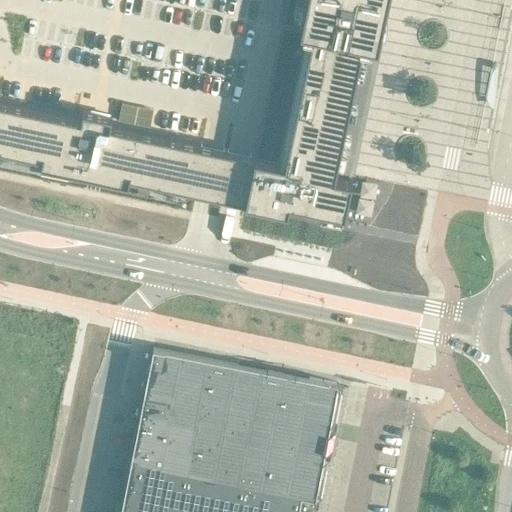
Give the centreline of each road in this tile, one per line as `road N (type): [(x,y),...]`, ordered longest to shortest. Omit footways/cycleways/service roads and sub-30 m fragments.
road 1 (tertiary): [(207,276),(240,297),(485,346)]
road 2 (tertiary): [(488,318),(242,272),(207,276)]
road 3 (unclassified): [(80,511),(125,315),(183,272)]
